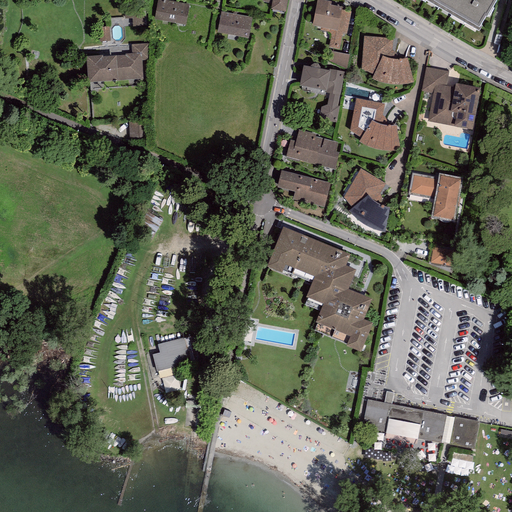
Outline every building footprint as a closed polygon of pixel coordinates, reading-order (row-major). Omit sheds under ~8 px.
[(189,5),(159,0),(157,0),(154,21),(185,26),(189,5)] [(287,0),(272,0),(272,4),(270,11),(285,14),(287,0)] [(427,0),(477,29),(494,0),(427,0)] [(331,3),(317,1),(312,28),(320,29),(337,33),(342,11),(342,9),(330,7),(331,3)] [(145,7),(123,9),(124,19),(132,19),(133,27),(147,26),(145,7)] [(351,13),(342,11),(337,33),(342,34),(346,35),(351,13)] [(252,18),(221,13),(217,33),(249,39),(252,18)] [(111,42),(109,27),(98,28),(100,43),(111,42)] [(339,53),(342,34),(337,33),(320,29),(319,31),(325,32),(327,33),(329,34),(330,35),(331,37),(327,51),(332,52),(339,53)] [(393,40),(364,38),(360,71),(373,76),(372,80),(379,82),(384,83),(389,85),(394,85),(400,85),(407,85),(413,84),(407,60),(405,61),(403,62),(399,62),(392,52),(393,40)] [(131,46),(132,55),(143,55),(144,60),(149,60),(149,46),(131,46)] [(339,53),(332,52),(329,66),(346,70),(350,55),(339,53)] [(132,55),(87,58),(88,86),(145,83),(144,60),(143,55),(132,55)] [(309,69),(303,68),(299,88),(326,92),(326,94),(329,95),(327,106),(321,108),(318,120),(335,124),(339,108),(338,107),(344,73),(330,70),(329,73),(320,71),(320,69),(319,67),(318,66),(316,65),(314,65),(312,66),(311,67),(309,69)] [(435,85),(445,87),(448,72),(425,69),(420,92),(433,95),(435,85)] [(445,87),(435,85),(433,95),(428,122),(454,127),(454,128),(472,132),(480,90),(455,85),(454,88),(445,87)] [(384,106),(356,100),(349,132),(361,140),(359,143),(364,146),(371,149),(377,151),(385,152),(394,152),(400,152),(396,128),(394,129),(392,129),(389,129),(382,120),(384,106)] [(128,117),(129,141),(146,140),(145,116),(128,117)] [(317,135),(299,131),(296,142),(290,141),(285,158),(335,171),(339,154),(335,153),(338,144),(316,138),(317,135)] [(385,185),(360,169),(343,198),(352,210),(349,212),(351,215),(356,219),(360,223),(366,227),(371,230),(375,231),(378,232),(385,234),(389,210),(387,209),(384,209),(381,208),(382,202),(382,198),(380,195),(385,185)] [(329,184),(280,171),(273,195),(322,208),(329,184)] [(438,179),(412,174),(408,196),(434,201),(430,220),(454,224),(462,180),(439,175),(438,179)] [(349,254),(283,229),(269,267),(283,272),(285,266),(314,277),(306,297),(323,303),(316,323),(351,336),(347,346),(361,352),(373,322),(364,319),(371,299),(348,290),(356,270),(345,266),(349,254)] [(435,246),(432,263),(451,266),(454,250),(435,246)] [(191,338),(184,339),(189,360),(197,358),(191,338)] [(184,339),(158,346),(160,354),(152,356),(156,373),(190,365),(189,360),(184,339)] [(389,391),(387,402),(395,403),(397,392),(389,391)] [(479,421),(367,399),(362,426),(385,431),(385,433),(416,439),(416,437),(474,448),(479,421)] [(454,466),(473,468),(475,455),(456,453),(454,466)]
